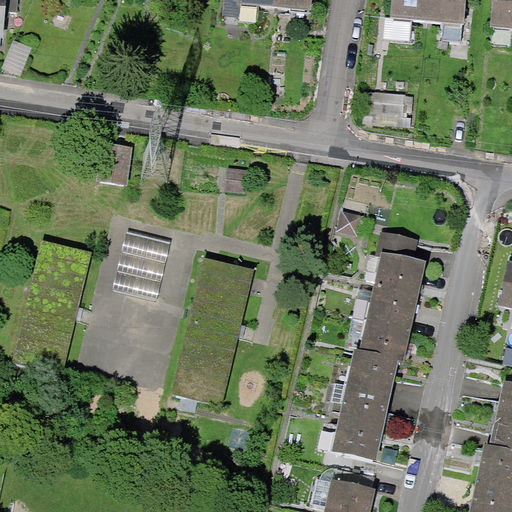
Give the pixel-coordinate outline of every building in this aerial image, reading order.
[(306,0),(236,0),(236,8),(305,14),(306,0)] [(459,0),(389,0),(388,24),(458,28),(459,0)] [(511,0),(489,0),(487,32),(511,33),(511,0)] [(245,177),(226,174),(223,196),(242,199),(245,177)] [(416,245),(379,237),(375,256),(412,264),(416,245)] [(91,260),(38,247),(7,371),(60,384),(76,317),(91,260)] [(378,259),(357,357),(402,366),(423,268),(378,259)] [(253,278),(201,266),(169,400),(221,412),(240,334),(253,278)] [(511,269),(505,268),(495,313),(511,316),(511,269)] [(357,357),(351,356),(329,456),(374,466),(395,366),(357,357)] [(511,389),(500,387),(487,452),(511,456),(511,389)] [(511,511),(511,457),(487,452),(480,450),(467,511),(511,511)] [(327,485),(321,511),(367,511),(371,494),(327,485)]
